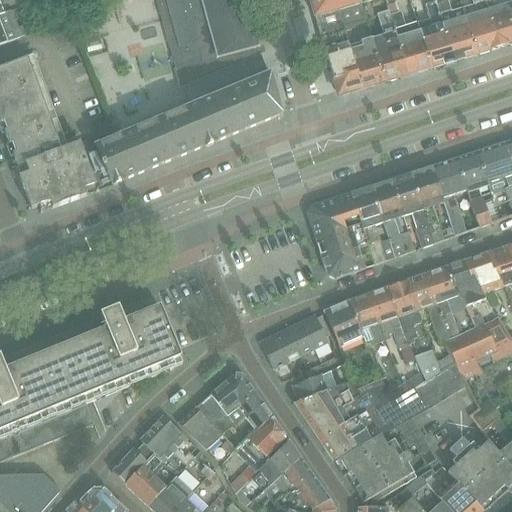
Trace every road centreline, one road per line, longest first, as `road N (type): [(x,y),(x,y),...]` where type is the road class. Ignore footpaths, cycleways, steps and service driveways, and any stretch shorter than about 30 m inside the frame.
road 1 (tertiary): [(186,217),(511,103)]
road 2 (residential): [(511,234),(235,335)]
road 3 (residential): [(0,336),(201,252)]
road 4 (residential): [(346,511),(235,335)]
road 5 (tertiary): [(511,81),(318,147)]
road 6 (tertiary): [(0,296),(186,217)]
road 7 (residential): [(92,471),(150,407),(235,335)]
road 8 (tertiary): [(177,198),(23,263)]
road 9 (residential): [(277,0),(318,147)]
road 10 (tertiary): [(318,147),(177,198)]
